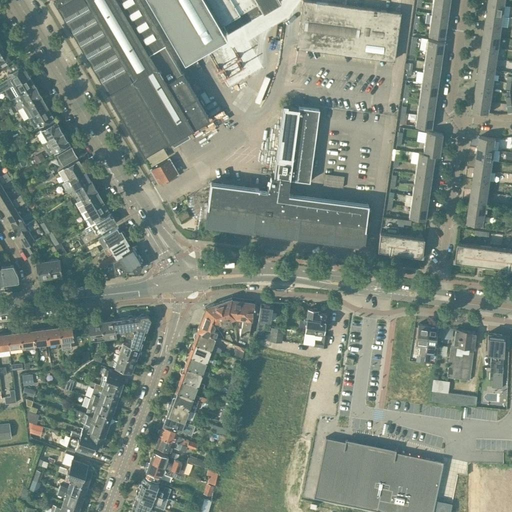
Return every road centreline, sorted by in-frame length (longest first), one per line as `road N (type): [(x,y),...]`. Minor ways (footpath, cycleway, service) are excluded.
road 1 (tertiary): [(179,281),(175,258),(20,0)]
road 2 (residential): [(276,511),(309,351),(333,355),(346,283)]
road 3 (residential): [(107,511),(167,340),(179,281)]
road 4 (residential): [(437,296),(462,119)]
road 5 (unknown): [(283,61),(389,70),(403,0)]
road 6 (tertiary): [(346,283),(249,274),(179,281)]
road 7 (tertiary): [(33,304),(179,281)]
road 8 (residential): [(462,119),(448,106),(463,0)]
